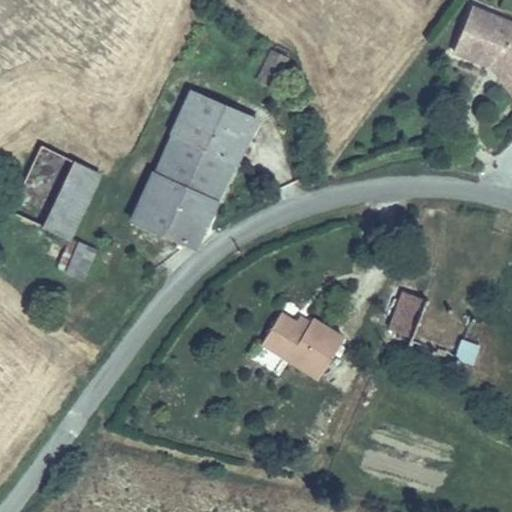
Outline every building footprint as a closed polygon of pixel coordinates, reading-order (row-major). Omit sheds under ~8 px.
[(511,19),(473,6),(455,55),(489,65),(511,92),(511,91),(511,19)] [(273,51),(257,79),(270,86),(286,58),(273,51)] [(252,117),(191,89),(133,215),(194,242),(252,117)] [(98,169),(44,143),(12,209),(67,235),(98,169)] [(93,246),(78,238),(63,267),(79,275),(93,246)] [(471,315),(398,286),(385,319),(414,330),(411,338),(455,356),(471,315)] [(307,322),(314,309),(296,297),(288,310),(307,322)] [(282,307),(261,340),(317,372),(343,326),(314,309),(307,322),(288,310),(282,307)]
